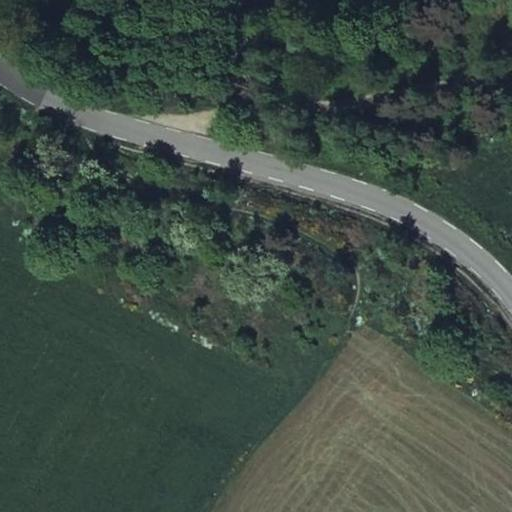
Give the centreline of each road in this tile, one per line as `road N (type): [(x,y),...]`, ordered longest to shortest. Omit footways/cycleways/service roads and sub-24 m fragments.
road 1 (track): [(206,511),(353,317),(357,280),(338,250),(120,173),(40,126),(36,90)]
road 2 (unclassified): [(0,69),(99,121),(378,200),(478,259),(511,295)]
road 3 (track): [(148,134),(341,81),(511,81)]
road 4 (track): [(341,81),(483,152)]
